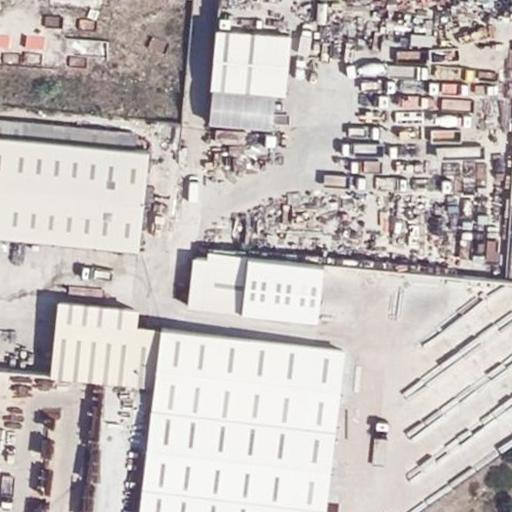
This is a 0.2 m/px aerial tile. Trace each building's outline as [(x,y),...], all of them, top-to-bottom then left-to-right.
[(210,29),(209,125),(274,125),(274,93),(287,94),(288,30),(210,29)] [(0,231),(139,245),(148,149),(0,134),(0,231)] [(203,307),(241,312),(248,256),(209,252),(203,307)] [(511,271),(320,273),(320,313),(511,311),(511,271)] [(161,337),(59,324),(53,371),(155,384),(161,337)] [(343,349),(162,327),(161,337),(155,384),(138,511),(254,511),(256,499),(318,508),(343,349)]
